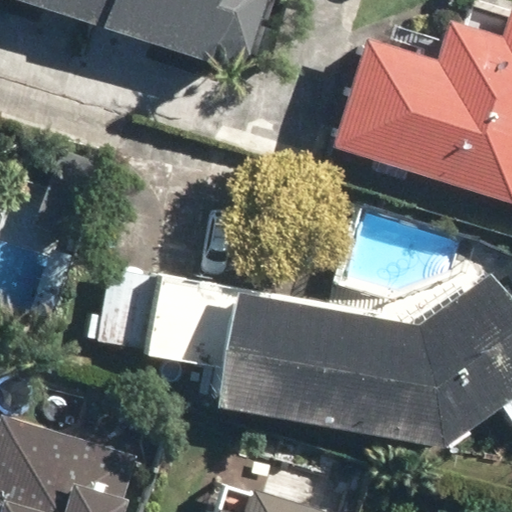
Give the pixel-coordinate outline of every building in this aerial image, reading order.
[(13,0),(227,65),(246,0),(13,0)] [(425,56),(350,33),(316,140),(504,199),(511,173),(511,3),(502,0),(500,0),(490,32),(437,16),(425,56)] [(95,155),(60,144),(34,224),(69,235),(95,155)] [(511,314),(480,268),(404,319),(100,263),(85,341),(212,364),(205,402),(431,443),(511,389),(511,314)] [(103,511),(124,449),(0,409),(0,511),(103,511)] [(317,511),(320,506),(236,481),(227,509),(199,500),(195,511),(317,511)]
